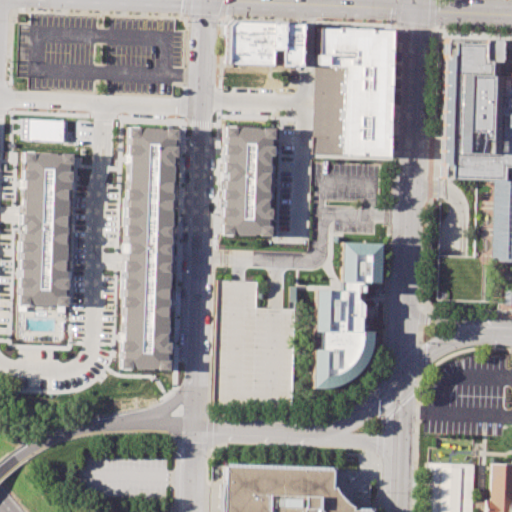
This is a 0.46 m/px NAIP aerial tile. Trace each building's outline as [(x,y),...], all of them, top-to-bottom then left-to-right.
[(229,20),(224,26),(223,62),(268,64),(268,49),(279,49),(278,64),(298,65),(299,23),(229,20)] [(317,26),(387,28),(387,34),(384,157),(337,156),(339,70),(316,69),(317,26)] [(443,39),(440,138),(439,178),(449,178),(475,179),(483,179),(491,180),(511,180),(511,71),(493,71),(494,40),(443,39)] [(20,119),(67,121),(67,143),(19,142),(20,119)] [(75,120),(91,121),(91,132),(75,132),(75,120)] [(117,370),(125,127),(173,129),(166,372),(117,370)] [(218,237),(221,128),(269,129),(266,239),(218,237)] [(19,152),(68,154),(63,308),(15,307),(19,152)] [(511,180),(491,180),(489,260),(511,260),(511,180)] [(339,242),(379,243),(378,282),(362,282),(359,330),(371,330),(370,346),(366,359),(359,369),(350,377),(339,383),(328,387),(318,389),(311,388),(314,289),(338,290),(339,242)] [(216,280),(255,281),(254,306),(273,307),(296,307),(294,406),(213,404),(216,280)] [(423,511),(425,462),(429,462),(468,464),(471,464),(470,504),(469,511),(423,511)] [(218,511),(220,463),(332,468),(331,487),(339,499),(351,506),(369,511),(368,511),(218,511)] [(509,511),(511,464),(489,463),(487,499),(483,498),(482,511),(509,511)]
